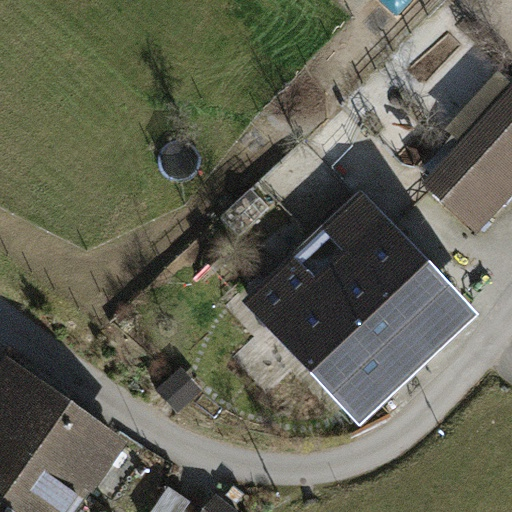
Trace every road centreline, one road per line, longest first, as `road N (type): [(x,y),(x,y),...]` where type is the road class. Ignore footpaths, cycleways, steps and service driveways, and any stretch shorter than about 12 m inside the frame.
road 1 (unknown): [(399,0),(259,144),(224,115),(181,163),(214,197),(123,278),(65,280),(0,233)]
road 2 (residential): [(511,313),(391,440),(302,469),(235,464),(165,437),(0,318)]
